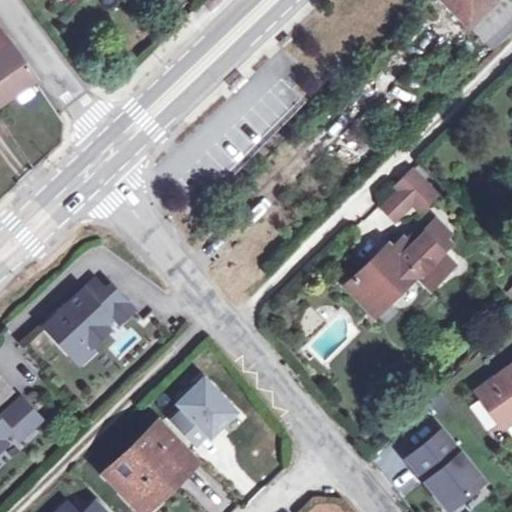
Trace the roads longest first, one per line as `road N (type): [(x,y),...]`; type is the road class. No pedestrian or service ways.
road 1 (residential): [(326,440),(104,157)]
road 2 (primary): [(104,157),(266,0)]
road 3 (residential): [(0,2),(104,157)]
road 4 (primary): [(0,257),(104,157)]
